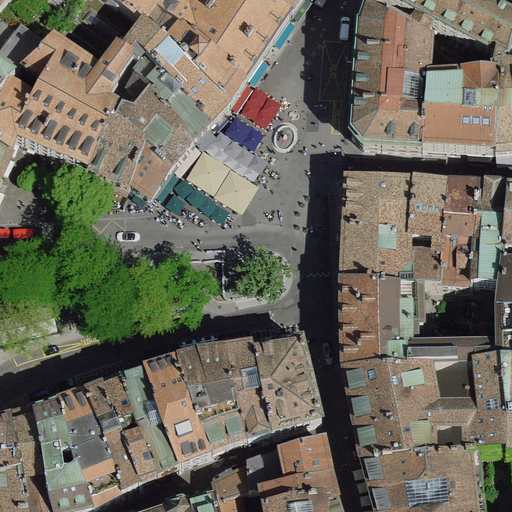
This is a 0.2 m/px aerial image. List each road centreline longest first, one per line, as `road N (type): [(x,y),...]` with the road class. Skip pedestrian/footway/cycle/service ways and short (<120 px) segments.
road 1 (residential): [(317,304),(309,252),(292,242),(93,233),(0,239)]
road 2 (residential): [(0,390),(33,369),(317,304)]
road 3 (residential): [(338,432),(237,463),(133,511)]
road 4 (residential): [(317,304),(338,432)]
